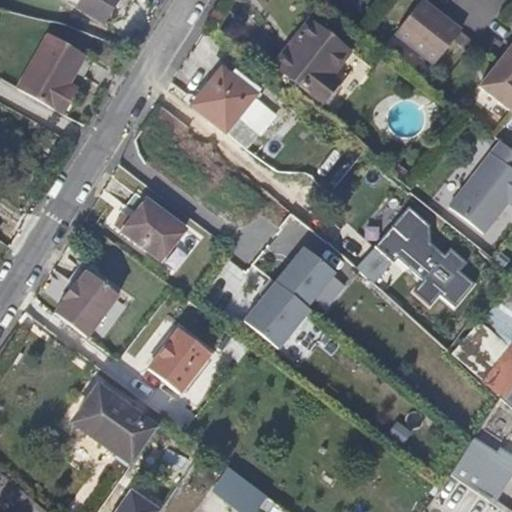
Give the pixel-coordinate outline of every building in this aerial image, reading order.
[(115,0),(79,0),(73,11),(98,26),(115,0)] [(458,29),(419,0),(416,0),(390,33),(430,64),(458,29)] [(347,47),(308,16),(294,34),(297,36),(294,40),(330,69),(347,47)] [(68,77),(79,56),(42,35),(12,87),(57,113),(59,114),(78,83),(68,77)] [(330,69),(294,40),(287,48),(285,46),(272,63),(321,101),(337,81),(327,73),(330,69)] [(511,50),(507,47),(476,86),(509,113),(511,109),(511,50)] [(78,83),(89,62),(79,56),(68,77),(78,83)] [(252,92),(218,64),(190,102),(224,129),(252,92)] [(511,149),(498,138),(464,181),(446,203),(479,230),(505,198),(511,203),(511,149)] [(415,178),(389,158),(380,169),(406,190),(415,178)] [(190,225),(151,197),(128,228),(167,257),(190,225)] [(408,210),(359,269),(377,285),(399,259),(425,281),(415,293),(432,307),(440,298),(455,311),(477,284),(463,272),(471,263),(408,210)] [(282,354),(319,308),(327,314),(351,283),(304,246),(243,323),(282,354)] [(101,316),(116,295),(83,270),(74,283),(71,281),(59,297),(61,300),(52,311),(85,337),(101,316)] [(511,287),(488,318),(482,324),(511,349),(511,354),(488,386),(502,399),(511,407),(511,287)] [(176,393),(207,354),(175,329),(144,369),(176,393)] [(131,463),(163,418),(150,408),(142,419),(97,387),(72,422),(131,463)] [(389,436),(404,445),(413,431),(398,421),(389,436)] [(463,499),(473,485),(451,469),(437,487),(424,506),(431,511),(444,494),(459,505),(463,499)] [(498,486),(481,473),(473,485),(490,498),(498,486)] [(122,511),(138,490),(121,477),(118,481),(96,511),(122,511)] [(501,506),(511,490),(511,485),(503,479),(498,486),(490,498),(501,506)] [(267,496),(252,485),(245,496),(259,508),(260,506),(267,496)] [(480,510),(490,498),(473,485),(463,499),(480,510)] [(287,511),(267,496),(260,506),(267,511),(287,511)] [(510,511),(501,506),(490,498),(480,510),(481,511),(496,511),(497,511),(499,511),(510,511)]
